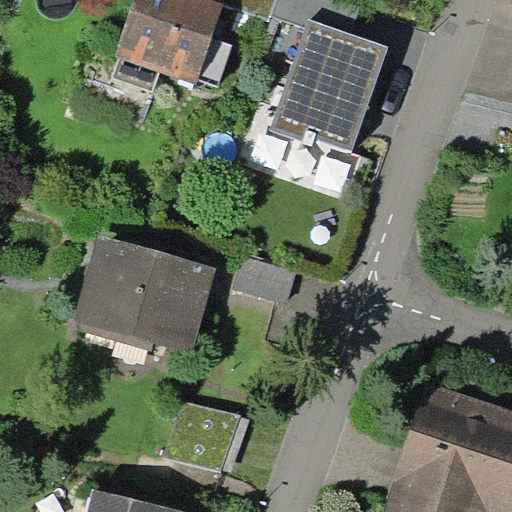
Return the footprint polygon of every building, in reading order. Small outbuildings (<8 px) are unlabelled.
[(223,7),(199,0),(128,0),(111,57),(199,84),(223,7)] [(372,60),(294,32),(258,128),(336,157),(372,60)] [(206,267),(86,235),(61,324),(182,357),(206,267)] [(301,273),(240,256),(229,294),(290,310),(301,273)] [(511,511),(511,410),(417,382),(376,511),(511,511)] [(231,420),(173,407),(160,461),(218,474),(231,420)] [(191,511),(78,489),(72,511),(191,511)]
